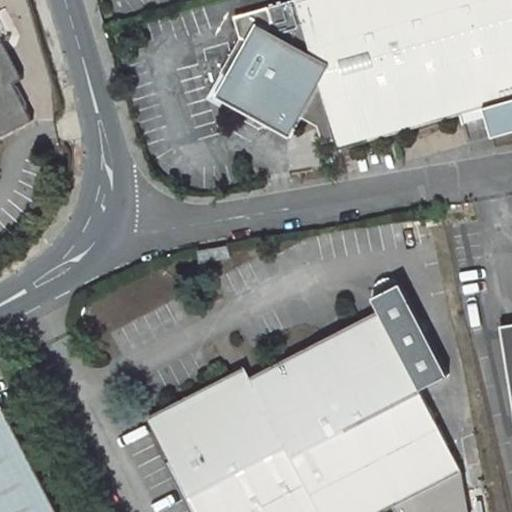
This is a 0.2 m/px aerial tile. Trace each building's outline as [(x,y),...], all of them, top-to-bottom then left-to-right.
[(0,0),(0,158),(39,138),(23,102),(29,100),(10,57),(5,60),(0,49),(0,0)] [(511,0),(309,0),(291,6),(231,23),(237,43),(210,91),(213,102),(216,113),(256,134),(267,131),(289,143),(300,123),(312,129),(317,149),(332,145),(334,154),(480,112),(488,139),(511,132),(511,0)] [(204,264),(234,258),(231,244),(210,247),(201,250),(204,264)] [(230,377),(147,419),(196,511),(469,511),(466,486),(424,403),(478,376),(453,266),(374,306),(380,318),(238,388),(230,377)] [(57,511),(3,407),(0,408),(0,511),(57,511)]
